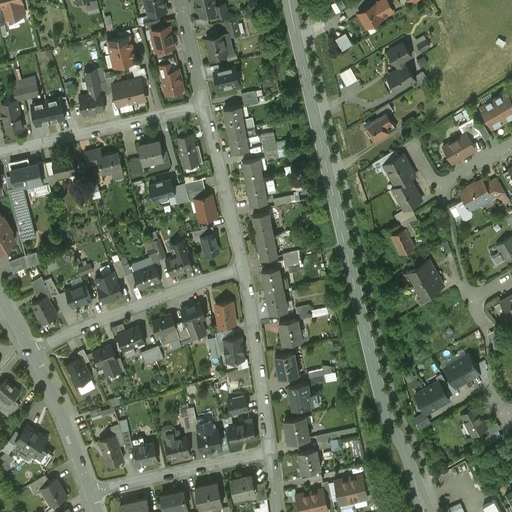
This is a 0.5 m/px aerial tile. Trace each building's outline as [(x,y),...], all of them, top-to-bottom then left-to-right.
[(22,0),(1,0),(3,7),(4,7),(7,17),(8,17),(9,17),(10,18),(16,17),(17,15),(24,13),(22,2),(23,2),(22,0)] [(98,0),(87,3),(90,13),(101,11),(98,0)] [(163,0),(143,0),(145,5),(147,6),(149,14),(149,15),(158,13),(166,11),(163,0)] [(214,0),(197,0),(201,15),(216,12),(217,11),(215,5),(214,0)] [(375,4),(359,13),(367,26),(382,17),(392,10),(386,0),(382,0),(375,4)] [(225,2),(215,5),(217,11),(216,12),(217,16),(228,13),(225,2)] [(158,13),(149,15),(149,14),(143,16),(145,25),(160,21),(158,13)] [(236,18),(226,20),(229,36),(240,33),(236,18)] [(170,25),(151,30),(156,50),(171,47),(175,46),(170,25)] [(348,31),(337,36),(343,48),(354,43),(348,31)] [(223,33),(206,37),(211,57),(227,53),(223,33)] [(130,35),(107,40),(111,53),(133,48),(131,42),(132,42),(130,35)] [(426,39),(417,44),(421,50),(430,45),(426,39)] [(412,55),(403,41),(388,50),(396,64),(404,59),(412,55)] [(171,47),(156,50),(153,50),(155,58),(158,57),(173,54),(171,47)] [(133,48),(111,53),(114,66),(136,61),(134,53),(133,48)] [(173,54),(158,57),(160,65),(177,61),(175,53),(173,54)] [(400,71),(389,78),(397,90),(411,81),(415,79),(414,76),(404,59),(396,64),(400,71)] [(236,65),(214,70),(218,88),(240,83),(236,65)] [(103,66),(96,68),(99,82),(106,80),(103,66)] [(351,67),(340,73),(347,85),(358,79),(351,67)] [(96,68),(84,70),(84,71),(85,71),(90,93),(101,91),(98,82),(99,82),(96,68)] [(178,68),(162,72),(167,92),(183,88),(178,68)] [(423,70),(414,76),(415,79),(411,81),(414,86),(428,78),(423,70)] [(140,77),(127,81),(132,101),(145,98),(140,77)] [(72,78),(64,82),(68,92),(76,88),(72,78)] [(36,81),(20,85),(23,98),(39,94),(36,81)] [(127,81),(114,84),(119,105),(132,101),(127,81)] [(20,85),(13,87),(16,100),(23,98),(20,85)] [(256,89),(241,92),(243,99),(257,96),(256,89)] [(511,117),(511,99),(507,90),(493,98),(506,121),(511,117)] [(90,93),(79,96),(83,114),(105,109),(101,91),(90,93)] [(257,96),(243,99),(244,105),(258,102),(257,96)] [(493,98),(479,106),(492,128),(506,121),(493,98)] [(122,105),(124,110),(135,107),(133,102),(122,105)] [(54,103),(34,108),(38,124),(57,120),(54,103)] [(240,105),(224,108),(228,130),(254,125),(253,116),(243,118),(240,105)] [(19,109),(3,113),(7,131),(24,128),(22,119),(21,119),(19,109)] [(386,111),(380,115),(377,109),(376,110),(379,116),(365,125),(370,134),(370,133),(374,140),(382,135),(389,132),(388,131),(396,127),(386,111)] [(420,130),(413,117),(403,122),(407,128),(411,126),(415,133),(420,130)] [(473,118),(459,126),(464,135),(465,134),(469,140),(481,133),(477,127),(473,118)] [(491,136),(483,123),(477,127),(481,133),(485,140),(491,136)] [(254,125),(228,130),(233,152),(249,148),(248,142),(247,136),(256,134),(254,125)] [(273,131),(261,133),(262,139),(264,151),(277,148),(276,141),(273,131)] [(193,133),(178,137),(185,165),(202,161),(198,145),(195,145),(193,139),(194,139),(193,133)] [(261,133),(256,134),(247,136),(248,142),(262,139),(261,133)] [(459,139),(452,144),(451,142),(444,146),(443,145),(443,146),(452,162),(453,162),(452,162),(474,150),(469,140),(465,134),(464,135),(458,138),(459,139)] [(287,139),(276,141),(277,148),(289,146),(287,139)] [(160,140),(139,144),(143,162),(154,159),(155,160),(163,158),(162,151),(162,150),(160,140)] [(100,148),(90,150),(94,162),(99,161),(102,170),(113,167),(122,165),(118,151),(102,155),(100,148)] [(277,148),(264,151),(266,158),(279,156),(277,148)] [(90,150),(85,151),(88,163),(94,162),(90,150)] [(388,153),(372,163),(377,171),(386,166),(385,164),(392,159),(388,153)] [(392,159),(385,164),(386,166),(396,185),(409,177),(415,174),(402,153),(392,159)] [(66,156),(53,159),(53,160),(56,174),(57,177),(77,172),(75,164),(72,154),(66,156)] [(137,156),(130,158),(133,173),(140,172),(137,156)] [(259,157),(243,160),(247,182),(263,179),(259,157)] [(38,162),(29,164),(28,159),(10,163),(15,186),(15,187),(22,185),(27,184),(27,187),(43,183),(41,175),(38,162)] [(53,160),(43,162),(46,174),(47,176),(56,174),(53,160)] [(84,162),(75,164),(77,172),(77,173),(86,171),(84,162)] [(122,165),(113,167),(114,170),(113,172),(114,179),(116,181),(123,179),(124,177),(122,168),(123,168),(122,165)] [(511,185),(511,173),(509,169),(503,172),(511,187),(511,185)] [(202,177),(185,182),(187,192),(188,192),(205,188),(202,177)] [(396,185),(393,187),(404,207),(405,208),(411,205),(421,199),(409,177),(396,185)] [(96,178),(89,180),(91,191),(99,190),(96,178)] [(171,178),(163,180),(163,179),(157,181),(157,182),(149,184),(154,200),(161,198),(161,200),(169,198),(168,197),(168,196),(175,194),(176,194),(173,186),(171,178)] [(263,179),(247,182),(251,204),(268,200),(263,179)] [(485,183),(482,179),(460,191),(464,199),(470,208),(491,196),(492,195),(485,183)] [(499,194),(491,179),(485,183),(492,195),(491,196),(493,198),(499,194)] [(185,182),(173,186),(176,194),(176,195),(187,192),(185,182)] [(22,185),(15,187),(15,186),(8,188),(9,188),(12,203),(25,199),(22,185)] [(205,188),(188,192),(190,199),(190,201),(196,199),(195,198),(207,195),(205,188)] [(188,192),(187,192),(176,195),(176,194),(175,194),(177,203),(190,199),(188,192)] [(207,195),(195,198),(196,199),(201,219),(216,215),(211,194),(207,195)] [(289,194),(274,198),(275,204),(291,201),(289,194)] [(12,203),(21,239),(35,236),(25,199),(12,203)] [(464,199),(455,204),(462,218),(466,219),(471,216),(472,212),(470,208),(464,199)] [(405,208),(404,207),(394,213),(399,221),(414,212),(411,205),(405,208)] [(269,211),(253,214),(257,236),(273,233),(269,211)] [(2,216),(0,212),(0,250),(6,247),(5,244),(15,238),(10,230),(12,229),(4,215),(2,216)] [(414,212),(399,221),(402,228),(406,226),(405,224),(417,218),(414,212)] [(213,226),(199,229),(200,235),(214,232),(213,226)] [(402,228),(391,233),(400,252),(415,245),(406,226),(402,228)] [(214,232),(200,235),(205,254),(219,250),(216,238),(217,237),(215,232),(214,232)] [(273,233),(257,236),(261,258),(278,254),(273,233)] [(511,234),(496,244),(505,260),(511,255),(511,234)] [(165,255),(159,238),(152,241),(155,247),(157,253),(159,258),(165,255)] [(447,240),(442,242),(446,252),(451,250),(447,240)] [(184,245),(176,248),(179,253),(186,250),(184,245)] [(155,247),(148,250),(150,256),(157,253),(155,247)] [(40,261),(36,250),(25,254),(28,266),(40,261)] [(179,253),(166,258),(172,274),(192,266),(186,250),(179,253)] [(296,250),(283,252),(284,259),(298,256),(296,250)] [(25,254),(9,261),(13,272),(28,266),(25,254)] [(298,256),(284,259),(285,265),(299,263),(298,256)] [(121,259),(113,262),(119,277),(127,274),(121,259)] [(429,259),(408,271),(415,282),(435,270),(429,259)] [(91,263),(84,265),(87,272),(93,269),(91,263)] [(155,263),(134,271),(140,287),(161,279),(155,263)] [(84,265),(78,268),(81,274),(87,272),(84,265)] [(279,266),(262,270),(266,290),(283,287),(281,277),(279,266)] [(98,285),(104,302),(123,294),(114,270),(96,277),(98,285)] [(435,270),(415,282),(422,295),(423,296),(431,291),(443,284),(435,270)] [(41,276),(32,282),(39,300),(47,295),(48,298),(53,296),(45,281),(41,276)] [(51,277),(45,281),(53,296),(60,293),(51,277)] [(86,283),(67,290),(73,306),(92,299),(86,283)] [(283,287),(266,290),(270,312),(288,309),(283,287)] [(431,291),(423,296),(422,295),(417,298),(420,304),(434,296),(431,291)] [(511,294),(501,300),(511,319),(511,294)] [(39,300),(32,303),(43,323),(52,318),(58,315),(48,298),(47,295),(39,300)] [(232,300),(216,303),(219,325),(235,323),(232,300)] [(200,301),(181,308),(185,319),(187,324),(201,319),(206,317),(200,301)] [(310,303),(296,306),(297,312),(300,312),(311,309),(310,303)] [(311,309),(300,312),(301,318),(312,315),(311,309)] [(171,312),(165,314),(165,315),(153,320),(159,334),(159,333),(163,343),(178,337),(180,337),(175,323),(171,312)] [(52,318),(43,323),(47,328),(49,329),(55,326),(55,323),(52,318)] [(298,318),(279,321),(282,334),(281,334),(283,343),(302,339),(298,318)] [(187,324),(185,319),(180,321),(185,335),(191,333),(187,324)] [(201,319),(187,324),(191,333),(191,332),(193,337),(206,332),(201,319)] [(185,335),(180,321),(175,323),(180,337),(185,335)] [(138,325),(118,333),(124,349),(145,341),(138,325)] [(191,333),(185,335),(188,341),(194,339),(193,337),(191,332),(191,333)] [(243,333),(225,336),(229,361),(247,358),(243,333)] [(180,337),(178,337),(181,344),(188,341),(185,335),(180,337)] [(116,357),(110,343),(105,345),(105,346),(87,354),(89,360),(95,357),(98,364),(106,361),(111,373),(125,368),(120,355),(116,357)] [(159,344),(152,346),(156,359),(164,356),(159,344)] [(152,346),(140,351),(145,363),(156,359),(152,346)] [(84,348),(78,351),(81,357),(84,362),(89,360),(87,354),(84,348)] [(294,351),(275,355),(279,377),(298,373),(294,351)] [(469,354),(446,367),(457,385),(480,373),(475,365),(469,354)] [(84,362),(81,357),(66,364),(76,384),(91,377),(84,362)] [(485,359),(475,365),(480,373),(482,377),(487,374),(485,359)] [(323,368),(308,371),(309,376),(324,373),(323,368)] [(324,373),(309,376),(310,382),(325,379),(324,373)] [(20,390),(6,378),(0,384),(0,394),(9,403),(14,398),(20,390)] [(308,382),(289,386),(292,400),(294,407),(293,407),(312,404),(310,392),(308,382)] [(439,382),(416,394),(425,410),(448,398),(439,382)] [(317,391),(310,392),(312,404),(319,402),(317,391)] [(9,403),(0,394),(0,407),(9,415),(19,402),(14,398),(9,403)] [(245,395),(227,399),(230,412),(248,408),(245,395)] [(118,396),(109,399),(112,406),(120,403),(118,396)] [(487,427),(475,405),(460,414),(473,435),(487,427)] [(194,406),(187,407),(189,415),(192,430),(199,428),(194,406)] [(101,407),(90,410),(91,416),(102,413),(101,407)] [(440,412),(437,409),(426,415),(424,412),(414,417),(418,430),(442,416),(440,412)] [(189,415),(182,416),(185,431),(192,430),(189,415)] [(303,416),(284,420),(286,429),(287,429),(289,441),(310,437),(306,421),(304,422),(303,416)] [(243,422),(229,425),(233,442),(256,437),(251,417),(242,419),(243,422)] [(169,424),(167,424),(166,424),(165,425),(164,426),(163,427),(163,429),(164,436),(174,434),(175,437),(180,436),(179,429),(175,430),(174,426),(174,425),(173,425),(171,424),(170,424),(169,424)] [(38,433),(27,425),(17,440),(24,445),(28,448),(28,452),(33,455),(37,454),(40,456),(41,460),(46,463),(53,453),(42,445),(47,437),(39,432),(38,433)] [(218,428),(198,433),(202,449),(221,445),(218,428)] [(498,429),(484,437),(487,442),(501,435),(498,429)] [(129,430),(122,431),(126,447),(132,445),(133,445),(129,430)] [(336,430),(328,432),(330,439),(338,437),(336,430)] [(328,432),(317,434),(318,441),(330,439),(328,432)] [(115,434),(99,439),(108,464),(123,459),(119,446),(119,445),(115,434)] [(180,436),(175,437),(174,434),(164,436),(169,457),(190,452),(186,435),(180,436)] [(330,439),(318,441),(319,448),(331,446),(330,439)] [(9,440),(3,449),(6,451),(9,453),(15,444),(9,440)] [(133,445),(132,445),(136,464),(158,459),(154,442),(145,443),(145,442),(133,445)] [(28,448),(24,445),(18,454),(25,458),(27,458),(28,459),(30,458),(33,455),(28,452),(28,448)] [(316,448),(299,451),(303,471),(321,468),(316,448)] [(6,451),(0,456),(0,462),(6,470),(10,467),(4,460),(10,455),(11,455),(9,453),(6,451)] [(45,474),(29,483),(35,492),(41,488),(41,487),(50,482),(49,481),(50,481),(45,474)] [(251,474),(231,479),(234,493),(246,491),(247,494),(255,493),(251,474)] [(362,475),(349,478),(354,499),(367,496),(362,475)] [(50,481),(49,481),(50,482),(41,487),(41,488),(47,498),(50,497),(54,503),(68,495),(57,477),(50,481)] [(349,478),(336,481),(340,502),(354,499),(349,478)] [(218,482),(195,487),(200,508),(223,503),(218,482)] [(265,484),(256,485),(259,499),(267,497),(265,484)] [(184,489),(161,494),(165,511),(187,506),(184,489)] [(323,489),(310,492),(314,511),(318,511),(328,510),(323,489)] [(314,511),(310,492),(296,495),(298,503),(297,504),(297,507),(299,508),(300,511),(314,511)] [(137,500),(121,504),(122,511),(150,511),(147,497),(137,500)] [(501,511),(494,499),(483,506),(486,511),(501,511)]
